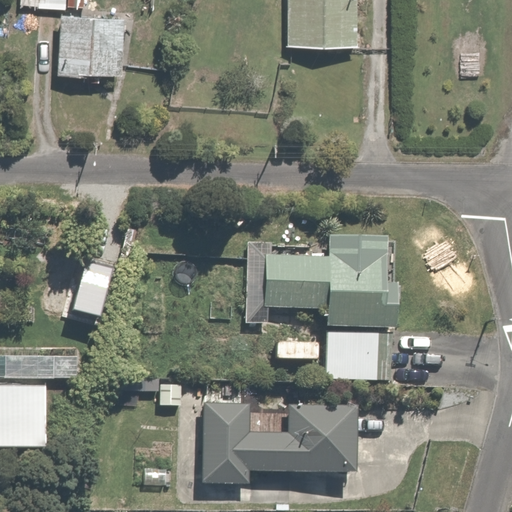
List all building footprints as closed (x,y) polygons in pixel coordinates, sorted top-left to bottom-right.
[(96,0),(26,0),(26,8),(96,12),(96,0)] [(359,0),(289,0),(289,46),(359,47),(359,0)] [(127,16),(65,15),(65,78),(127,79),(127,16)] [(145,220),(144,245),(190,246),(190,221),(145,220)] [(301,242),(249,240),(245,327),(292,329),(293,313),(326,315),(323,382),(388,384),(391,329),(398,329),(400,286),(392,286),(394,242),(332,240),(331,258),(301,257),(301,242)] [(78,352),(5,352),(5,377),(78,377),(78,352)] [(49,384),(0,383),(0,454),(49,455),(49,384)] [(197,384),(161,384),(160,409),(197,409),(197,384)] [(246,386),(207,386),(203,489),(226,490),(226,485),(252,486),(253,471),(357,474),(359,411),(291,409),(290,435),(255,434),(256,405),(246,405),(246,386)]
